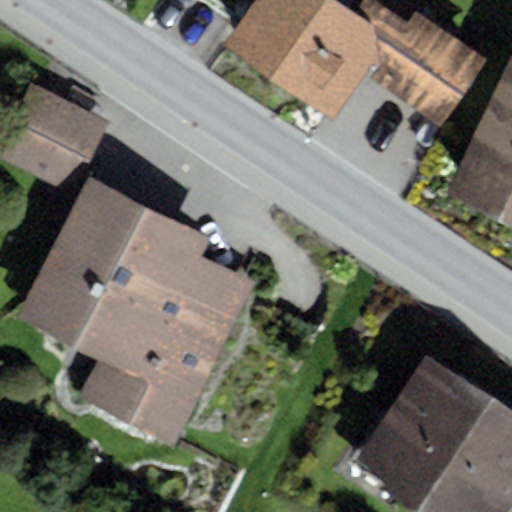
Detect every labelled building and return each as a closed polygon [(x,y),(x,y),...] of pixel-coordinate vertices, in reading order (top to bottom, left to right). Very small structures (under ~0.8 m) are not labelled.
[(359,0),(353,9),(339,0),(252,0),(221,44),(330,120),(365,70),(441,123),(486,60),(414,10),(407,22),(376,0),(359,0)] [(511,59),(449,191),(511,220),(511,59)] [(108,121),(32,83),(0,145),(0,157),(71,193),(108,121)] [(211,238),(88,177),(17,317),(100,359),(80,398),(173,444),(255,280),(203,254),(211,238)] [(511,511),(511,408),(425,351),(352,460),(387,483),(383,489),(418,511),(511,511)]
